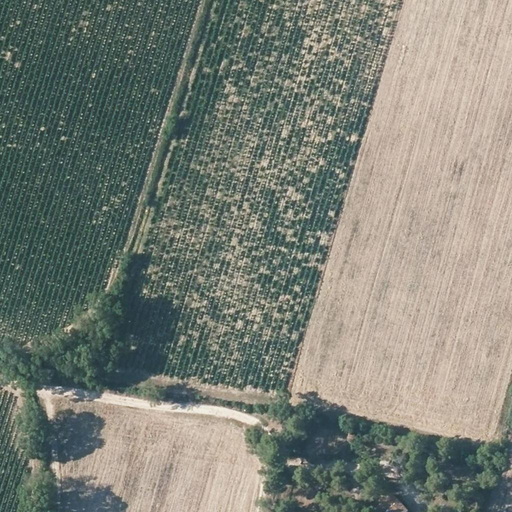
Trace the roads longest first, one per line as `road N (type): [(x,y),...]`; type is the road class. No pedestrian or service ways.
road 1 (track): [(111,372),(296,401),(482,445),(491,444),(511,377)]
road 2 (track): [(0,375),(257,422),(272,438),(263,511)]
road 3 (track): [(272,462),(401,472),(417,502)]
road 4 (track): [(57,511),(46,389)]
